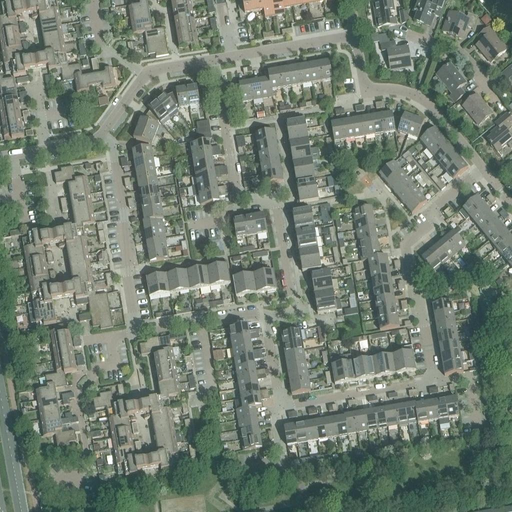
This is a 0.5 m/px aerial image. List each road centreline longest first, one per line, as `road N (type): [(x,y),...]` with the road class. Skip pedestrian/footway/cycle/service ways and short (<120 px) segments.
road 1 (residential): [(479,168),(439,202),(433,224),(406,249),(435,383),(279,407),(263,312)]
road 2 (residential): [(263,312),(294,306),(273,203),(237,208),(215,62)]
road 3 (residential): [(103,133),(135,332)]
road 4 (residential): [(81,478),(90,471),(78,396),(97,369),(115,366),(110,337),(135,332)]
road 5 (residential): [(351,39),(215,62)]
road 6 (residential): [(135,332),(263,312)]
